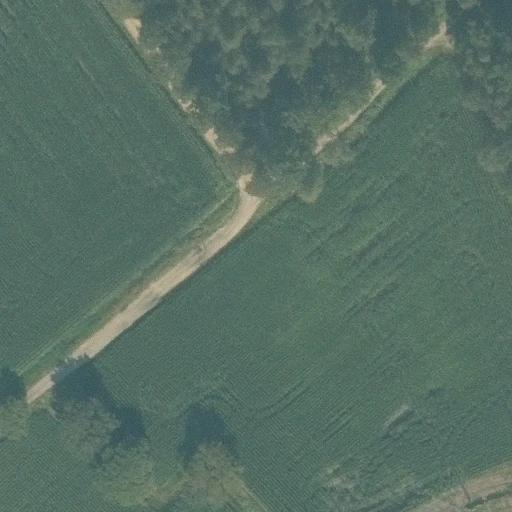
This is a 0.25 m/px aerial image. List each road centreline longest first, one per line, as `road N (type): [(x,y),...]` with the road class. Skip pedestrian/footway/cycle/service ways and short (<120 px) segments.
road 1 (track): [(0,427),(257,196)]
road 2 (track): [(257,196),(459,2)]
road 3 (track): [(257,196),(110,0)]
road 4 (track): [(459,2),(511,147)]
